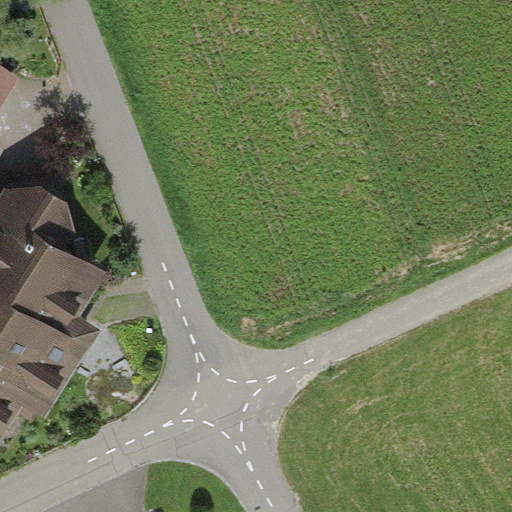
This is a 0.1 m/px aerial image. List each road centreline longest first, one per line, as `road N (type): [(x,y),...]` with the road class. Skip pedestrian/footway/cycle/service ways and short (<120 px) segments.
road 1 (residential): [(219,401),(62,0)]
road 2 (residential): [(0,507),(219,401)]
road 3 (track): [(324,356),(511,269)]
road 4 (residential): [(280,511),(219,401)]
